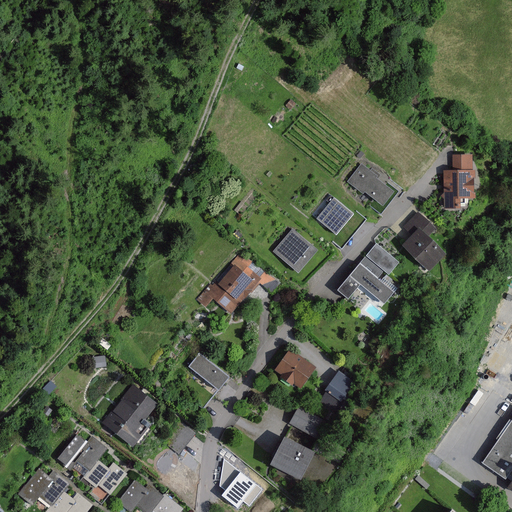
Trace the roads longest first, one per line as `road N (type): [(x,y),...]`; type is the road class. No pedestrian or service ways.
road 1 (track): [(0,424),(61,367),(168,224),(242,38),(273,0)]
road 2 (residential): [(448,157),(312,298),(214,434),(203,511)]
road 3 (track): [(97,0),(85,33),(86,106),(66,151),(74,234),(30,396)]
